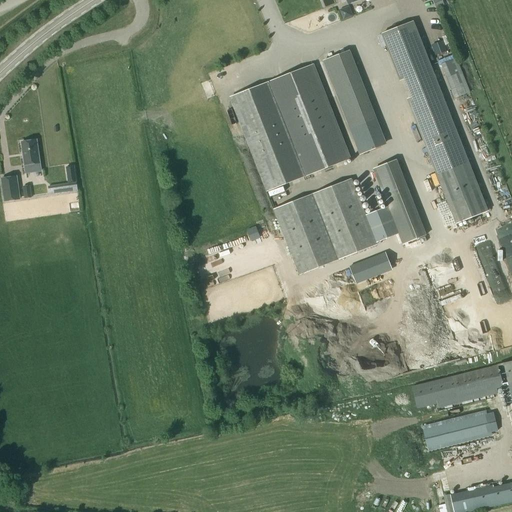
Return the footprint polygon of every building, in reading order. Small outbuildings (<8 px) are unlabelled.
[(445,5),(443,0),(433,0),(436,8),(445,5)] [(340,9),(343,19),(353,15),(349,6),(340,9)] [(413,22),(381,35),(400,81),(431,69),(413,22)] [(432,46),(436,55),(446,51),(442,42),(432,46)] [(346,53),(323,62),(349,130),(372,121),(346,53)] [(455,61),(448,64),(450,70),(443,72),(445,76),(458,71),(455,61)] [(314,65),(230,98),(266,192),(350,159),(314,65)] [(487,211),(442,97),(439,87),(414,97),(407,100),(411,109),(456,224),(487,211)] [(36,141),(21,143),(25,173),(41,171),(36,141)] [(396,154),(403,148),(399,144),(392,150),(396,154)] [(424,237),(394,161),(370,170),(401,246),(424,237)] [(76,182),(74,167),(65,168),(68,183),(76,182)] [(16,177),(1,179),(5,202),(19,200),(16,177)] [(351,180),(273,210),(299,275),(377,244),(351,180)] [(30,185),(23,186),(25,198),(32,197),(30,185)] [(379,256),(349,268),(354,284),(385,272),(379,256)] [(500,366),(412,387),(417,408),(502,387),(511,433),(511,362),(500,365),(500,366)] [(499,432),(494,413),(423,430),(428,449),(499,432)] [(478,447),(474,450),(481,459),(485,456),(478,447)] [(511,482),(451,496),(454,511),(472,511),(511,503),(511,482)]
